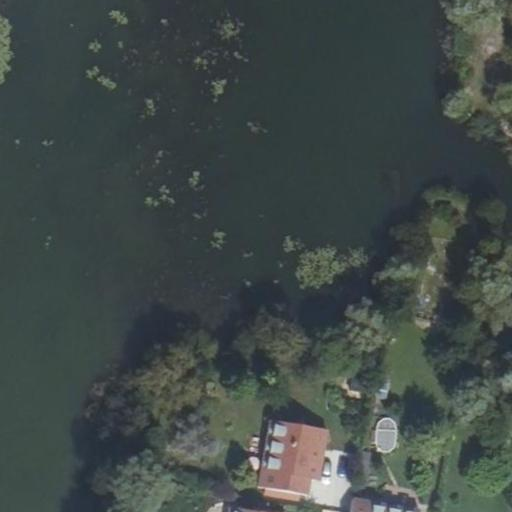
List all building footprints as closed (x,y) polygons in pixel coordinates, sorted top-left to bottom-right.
[(264,472),(273,421),(268,420),(259,471),(264,472)] [(313,481),(322,430),(273,421),(264,472),(259,471),(256,488),(307,497),(309,480),(313,481)] [(313,481),(318,482),(327,431),(322,430),(313,481)] [(405,511),(366,506),(367,501),(351,498),(348,511),(405,511)] [(366,506),(405,511),(417,511),(418,509),(367,501),(366,506)]
